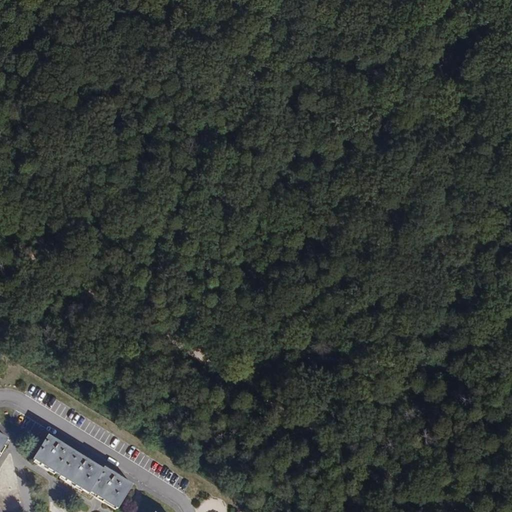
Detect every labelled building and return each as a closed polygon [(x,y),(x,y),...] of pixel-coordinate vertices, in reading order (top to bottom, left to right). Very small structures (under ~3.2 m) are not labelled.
[(0,511),(0,452),(1,451),(8,439),(0,434),(0,511)] [(64,444),(55,439),(48,435),(33,459),(38,463),(50,470),(66,480),(76,486),(89,493),(90,492),(94,495),(105,502),(117,509),(133,485),(104,467),(103,468),(91,461),(83,456),(64,444)] [(57,436),(55,439),(64,444),(65,441),(57,436)] [(85,452),(83,456),(91,461),(93,458),(85,452)] [(50,470),(38,463),(37,466),(48,473),(50,470)] [(76,486),(66,480),(64,483),(74,489),(76,486)] [(103,505),(105,502),(94,495),(92,498),(103,505)]
